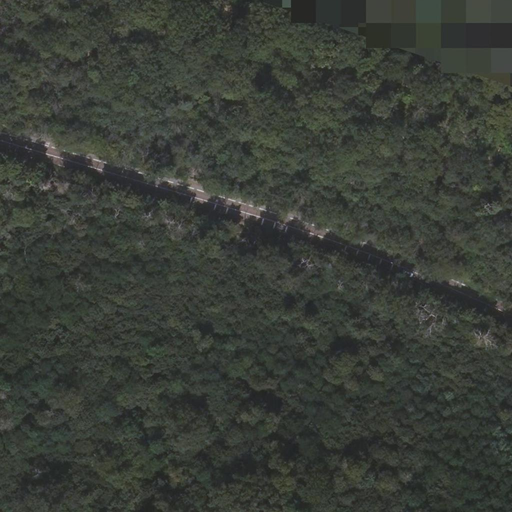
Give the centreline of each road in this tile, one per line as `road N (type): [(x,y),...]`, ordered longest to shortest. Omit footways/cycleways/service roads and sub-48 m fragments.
road 1 (secondary): [(0,143),(334,242),(511,317)]
road 2 (track): [(229,0),(511,119)]
